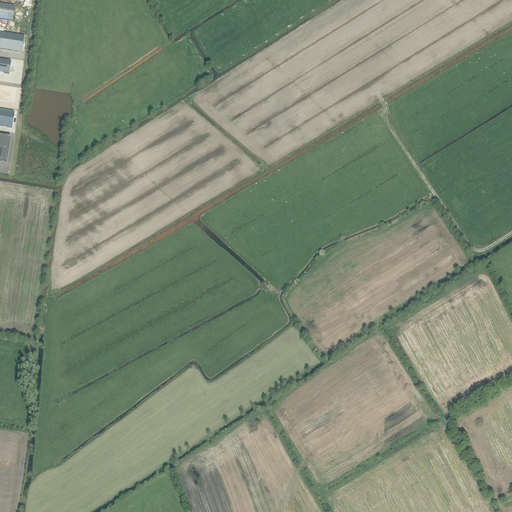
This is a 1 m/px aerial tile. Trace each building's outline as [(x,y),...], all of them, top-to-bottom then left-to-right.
[(0,4),(0,19),(12,22),(15,7),(0,4)] [(24,36),(0,32),(0,49),(22,53),(24,36)] [(0,72),(9,74),(11,62),(0,59),(0,72)] [(0,85),(0,100),(15,103),(18,88),(0,85)] [(14,113),(0,110),(0,126),(12,128),(14,113)] [(0,160),(7,162),(10,137),(0,135),(0,160)]
